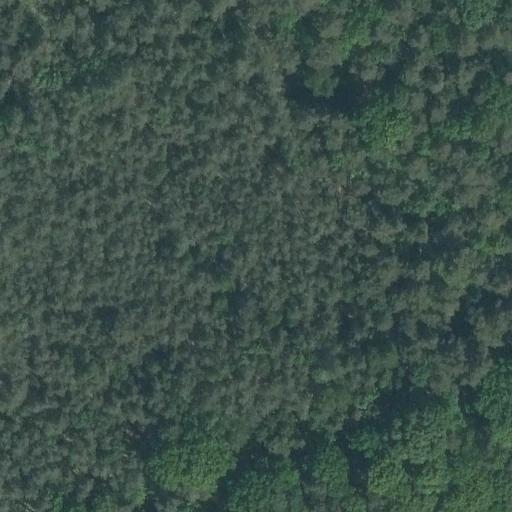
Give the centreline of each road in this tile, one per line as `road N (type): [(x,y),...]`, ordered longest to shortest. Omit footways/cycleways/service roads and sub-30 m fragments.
road 1 (track): [(111,511),(511,334)]
road 2 (track): [(511,8),(294,70),(258,0)]
road 3 (track): [(189,0),(0,86)]
